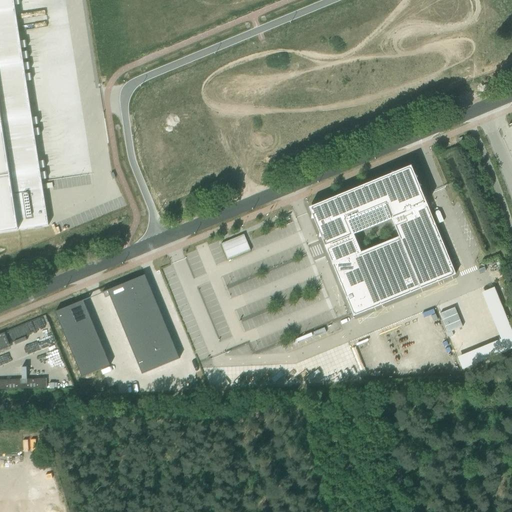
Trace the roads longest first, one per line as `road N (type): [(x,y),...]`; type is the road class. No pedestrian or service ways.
road 1 (unclassified): [(161,237),(132,163),(124,94),(134,81),(328,0)]
road 2 (unclassified): [(161,237),(463,111)]
road 3 (unknown): [(298,84),(292,115),(307,141),(446,88),(454,115)]
road 4 (unclassified): [(0,304),(161,237)]
road 5 (unclassified): [(463,111),(511,238)]
